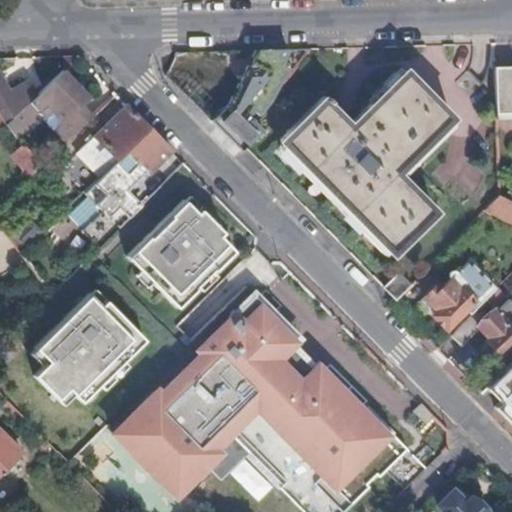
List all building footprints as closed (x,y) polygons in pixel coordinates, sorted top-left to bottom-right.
[(288,50),(256,51),(248,69),(254,72),(246,89),(239,86),(230,105),(213,122),(243,152),(263,130),(255,122),(268,105),(286,68),(281,65),(288,50)] [(511,67),(496,68),(497,119),(511,119),(511,67)] [(254,72),(248,69),(239,86),(246,89),(254,72)] [(64,71),(36,98),(7,126),(16,136),(39,113),(44,118),(52,110),(64,123),(56,131),(67,142),(94,117),(83,106),(91,99),(64,71)] [(452,119),(405,72),(350,127),(328,106),(331,103),(327,99),(324,101),(323,100),(281,143),(393,255),(435,213),(396,175),(452,119)] [(0,114),(3,120),(7,126),(36,98),(25,86),(10,93),(0,75),(0,114)] [(137,115),(127,106),(77,154),(101,178),(150,129),(137,115)] [(150,129),(101,178),(85,193),(103,212),(82,231),(99,248),(141,206),(126,190),(145,171),(149,175),(173,152),(164,143),(150,129)] [(14,155),(33,174),(42,165),(25,146),(14,155)] [(147,261),(191,218),(169,197),(127,239),(147,261)] [(511,202),(500,197),(485,211),(511,224),(511,202)] [(30,218),(21,228),(23,230),(30,223),(38,231),(31,238),(33,240),(43,231),(30,218)] [(117,291),(87,260),(66,281),(96,312),(54,354),(98,398),(151,345),(142,334),(215,263),(195,242),(205,232),(191,218),(147,261),(117,291)] [(21,228),(15,233),(28,246),(33,240),(31,238),(38,231),(30,223),(23,230),(21,228)] [(28,246),(15,233),(12,236),(25,249),(28,246)] [(496,290),(497,289),(469,262),(462,268),(461,266),(456,271),(458,273),(441,290),(437,285),(420,303),(446,329),(466,309),(472,315),(496,290)] [(384,288),(397,302),(413,287),(399,274),(384,288)] [(297,337),(250,288),(102,429),(169,498),(204,464),(217,478),(246,451),(304,511),(340,511),(405,450),(314,355),(308,361),(291,343),(297,337)] [(472,315),(452,336),(462,345),(477,330),(488,340),(485,343),(500,357),(511,345),(511,305),(496,290),(472,315)] [(511,363),(482,393),(511,423),(511,363)] [(0,474),(22,452),(0,430),(0,474)] [(486,511),(472,498),(465,505),(452,493),(439,505),(445,511),(486,511)] [(209,511),(232,511),(238,507),(230,500),(226,504),(222,500),(209,511)]
